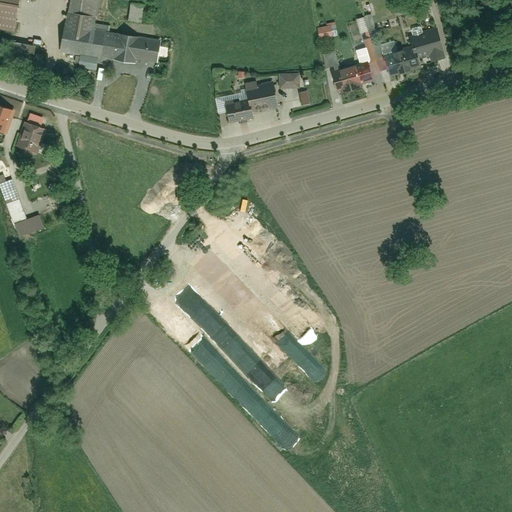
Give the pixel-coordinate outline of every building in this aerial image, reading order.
[(0,0),(0,27),(16,30),(21,0),(0,0)] [(73,0),(69,25),(66,25),(62,53),(134,65),(135,58),(139,37),(95,30),(100,0),(73,0)] [(132,3),(129,24),(144,26),(146,5),(132,3)] [(413,36),(418,53),(423,51),(426,60),(443,55),(435,30),(413,36)] [(156,62),(159,41),(139,37),(135,58),(156,62)] [(363,42),(366,61),(376,59),(373,40),(363,42)] [(375,45),(376,56),(384,55),(382,44),(375,45)] [(385,53),(391,76),(421,68),(415,46),(385,53)] [(337,51),(325,54),(329,71),(341,68),(337,51)] [(334,72),(339,93),(363,87),(362,83),(373,81),(369,64),(334,72)] [(274,85),(245,89),(246,100),(227,103),(230,122),(255,118),(254,109),(277,105),(274,85)] [(18,110),(0,103),(0,135),(8,138),(18,110)] [(27,119),(17,147),(37,154),(46,126),(27,119)] [(50,199),(32,205),(37,221),(55,216),(50,199)] [(20,200),(6,206),(13,224),(27,218),(20,200)]
